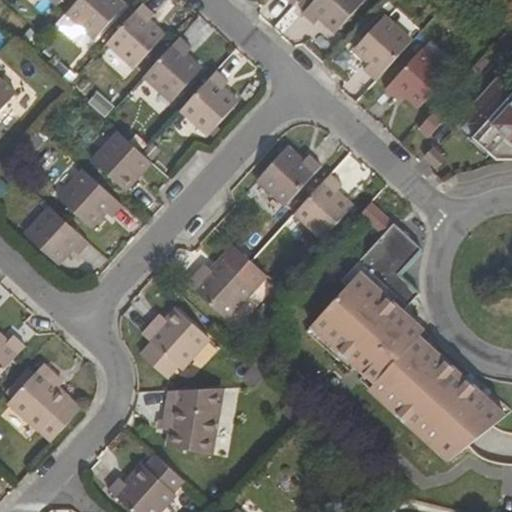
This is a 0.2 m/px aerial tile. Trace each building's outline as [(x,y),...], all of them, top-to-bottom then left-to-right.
[(72,0),(64,10),(92,36),(120,4),(116,0),(72,0)] [(360,0),(309,0),(300,11),(312,22),(317,16),(333,30),(360,0)] [(152,12),(140,1),(104,40),(132,65),(162,33),(146,19),(152,12)] [(373,78),(408,39),(381,15),(352,48),(368,62),(362,69),(373,78)] [(188,46),(177,35),(140,74),(169,100),(199,68),(183,52),(188,46)] [(445,74),(418,49),(383,87),(394,97),(399,91),(416,106),(445,74)] [(225,80),(212,68),(177,107),(207,133),(235,102),(220,86),(225,80)] [(511,87),(496,74),(455,121),(495,157),(511,156),(511,87)] [(0,77),(0,102),(13,89),(0,77)] [(87,101),(105,116),(115,104),(97,89),(87,101)] [(445,113),(434,103),(414,126),(425,136),(445,113)] [(123,189),(149,160),(138,150),(116,130),(91,158),(123,189)] [(301,161),(285,146),(256,178),(284,203),(319,164),(308,154),(301,161)] [(442,157),(430,146),(421,155),(434,166),(442,157)] [(110,214),(120,203),(82,168),(56,197),(89,226),(104,209),(110,214)] [(338,182),(327,172),(292,211),(320,237),(349,205),(333,189),(338,182)] [(446,459),(496,405),(414,331),(398,350),(388,341),(410,316),(400,308),(417,287),(397,270),(419,245),(370,199),(360,210),(382,231),(340,278),(345,283),(309,323),(353,364),(369,347),(378,355),(362,372),(372,381),(366,387),(446,459)] [(76,252),(86,241),(48,206),(24,233),(56,262),(70,247),(76,252)] [(224,316),(263,274),(248,259),(233,245),(202,278),(196,272),(186,282),(224,316)] [(206,336),(173,308),(157,326),(149,320),(139,331),(150,340),(139,353),(163,375),(174,363),(178,367),(206,336)] [(398,350),(414,331),(419,325),(410,316),(388,341),(398,350)] [(6,340),(0,335),(0,369),(23,343),(13,334),(6,340)] [(369,347),(353,364),(362,372),(378,355),(369,347)] [(53,371),(42,361),(7,399),(38,428),(67,395),(48,378),(53,371)] [(259,387),(267,373),(251,364),(243,377),(259,387)] [(220,385),(166,388),(161,415),(169,417),(165,444),(208,451),(220,385)] [(137,511),(154,511),(183,480),(153,451),(125,479),(118,473),(108,484),(137,511)]
